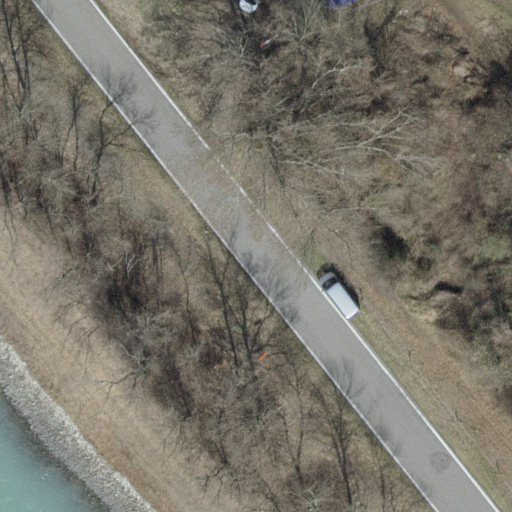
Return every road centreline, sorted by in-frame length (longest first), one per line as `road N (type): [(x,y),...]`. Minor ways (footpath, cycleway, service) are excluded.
road 1 (unclassified): [(459,511),(59,0)]
road 2 (track): [(146,109),(246,0)]
